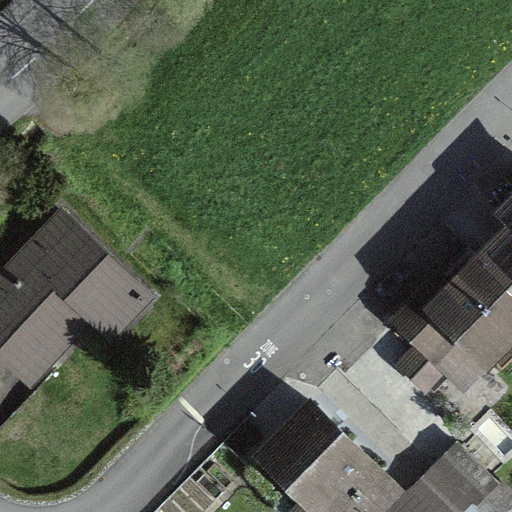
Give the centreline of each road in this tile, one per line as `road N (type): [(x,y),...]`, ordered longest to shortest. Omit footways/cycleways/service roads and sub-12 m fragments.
road 1 (residential): [(104,511),(511,102)]
road 2 (track): [(15,75),(282,335)]
road 3 (secondary): [(0,88),(94,0)]
